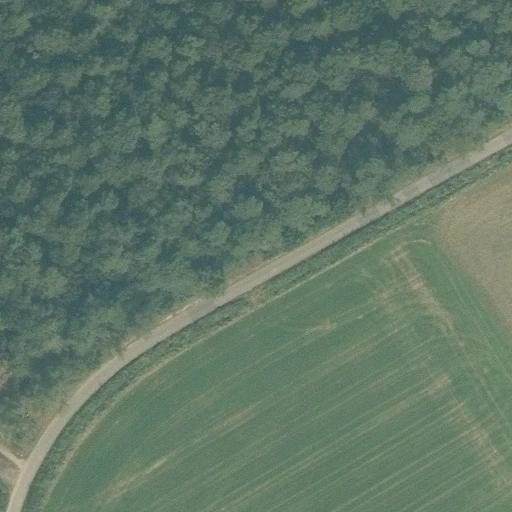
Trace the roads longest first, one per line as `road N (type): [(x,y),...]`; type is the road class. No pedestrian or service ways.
road 1 (unclassified): [(10,511),(52,430),(109,365),(511,139)]
road 2 (track): [(0,309),(26,289),(69,208),(188,123),(238,74),(277,0)]
